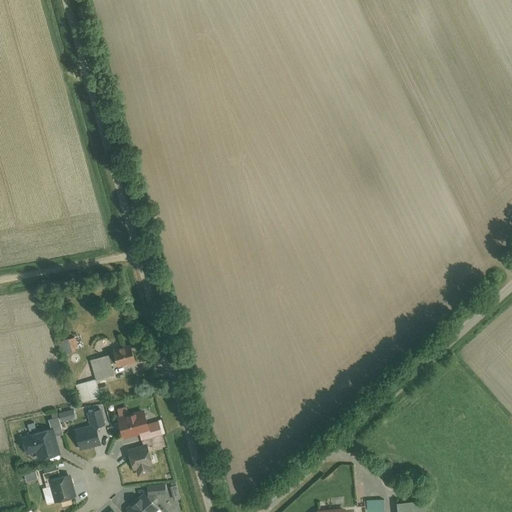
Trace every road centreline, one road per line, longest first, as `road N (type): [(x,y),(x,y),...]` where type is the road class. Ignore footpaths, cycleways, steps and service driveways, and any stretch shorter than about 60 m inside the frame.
road 1 (unclassified): [(268,511),(511,288)]
road 2 (unclassified): [(213,511),(137,252)]
road 3 (unclassified): [(137,252),(67,0)]
road 4 (unclassified): [(0,278),(137,252)]
